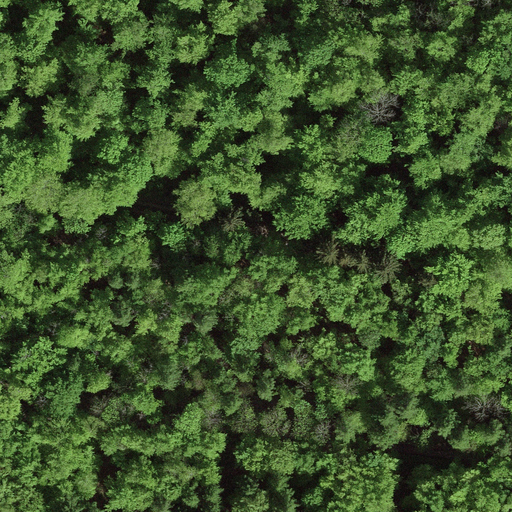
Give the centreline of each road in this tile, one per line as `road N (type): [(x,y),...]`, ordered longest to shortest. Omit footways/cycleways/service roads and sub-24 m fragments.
road 1 (track): [(511,310),(259,233),(0,187)]
road 2 (track): [(0,416),(133,419),(511,457)]
